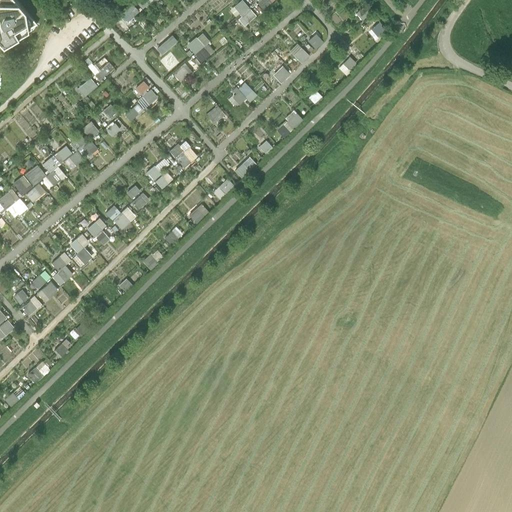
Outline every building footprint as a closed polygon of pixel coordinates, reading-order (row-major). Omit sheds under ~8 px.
[(0,0),(0,43),(2,45),(18,35),(28,30),(37,24),(25,10),(17,1),(15,0),(0,0)] [(246,24),(258,13),(245,0),(241,0),(232,9),(246,24)] [(189,41),(194,51),(211,43),(206,32),(189,41)] [(310,39),(318,48),(326,40),(318,32),(310,39)] [(172,36),(157,49),(161,54),(176,41),(172,36)] [(291,50),(303,62),(312,54),(299,42),(291,50)] [(106,56),(93,68),(102,77),(115,66),(106,56)] [(349,56),(339,67),(346,74),(357,64),(349,56)] [(283,82),(293,72),(281,61),(271,71),(283,82)] [(185,67),(178,74),(183,79),(190,73),(185,67)] [(92,76),(79,87),(87,95),(99,84),(92,76)] [(147,80),(137,85),(141,94),(152,89),(147,80)] [(241,104),(248,97),(251,101),(259,94),(246,80),(236,90),(238,92),(234,96),(241,104)] [(139,99),(145,107),(160,97),(154,88),(139,99)] [(316,90),(308,97),(316,105),(324,97),(316,90)] [(112,103),(98,114),(109,126),(107,127),(114,135),(123,128),(116,118),(121,114),(112,103)] [(216,122),(227,114),(220,104),(209,113),(216,122)] [(132,120),(140,113),(134,106),(126,114),(132,120)] [(286,120),(276,129),(283,137),(303,120),(294,109),(284,117),(286,120)] [(95,121),(85,126),(90,137),(100,131),(95,121)] [(70,157),(78,165),(99,146),(93,139),(88,144),(80,135),(71,142),(78,150),(70,157)] [(266,140),(257,148),(265,156),(273,148),(266,140)] [(179,159),(188,150),(180,142),(171,150),(179,159)] [(50,170),(74,153),(68,144),(44,161),(50,170)] [(179,159),(186,167),(195,159),(189,151),(179,159)] [(250,156),(234,171),(241,178),(257,164),(250,156)] [(40,164),(27,173),(34,184),(48,175),(40,164)] [(155,164),(148,172),(156,180),(164,172),(155,164)] [(60,165),(47,176),(54,185),(68,174),(60,165)] [(15,181),(21,190),(32,183),(26,173),(15,181)] [(156,191),(173,183),(168,173),(151,181),(156,191)] [(227,178),(213,191),(221,199),(234,185),(227,178)] [(35,201),(48,190),(41,182),(28,193),(35,201)] [(137,183),(128,191),(134,197),(142,189),(137,183)] [(14,188),(0,198),(0,212),(21,197),(14,188)] [(134,201),(141,208),(151,198),(145,191),(134,201)] [(9,207),(17,217),(30,205),(21,196),(9,207)] [(122,201),(118,206),(124,210),(127,205),(122,201)] [(138,214),(129,205),(123,211),(115,203),(107,212),(124,228),(138,214)] [(201,203),(188,216),(196,224),(209,211),(201,203)] [(88,228),(96,236),(108,224),(100,216),(88,228)] [(178,226),(164,239),(172,248),(180,241),(178,239),(184,233),(178,226)] [(103,229),(97,237),(105,244),(111,237),(103,229)] [(72,243),(79,251),(91,240),(83,232),(72,243)] [(60,270),(79,252),(72,244),(53,262),(60,270)] [(73,258),(81,267),(95,254),(86,245),(73,258)] [(156,249),(143,261),(150,268),(163,256),(156,249)] [(62,285),(75,272),(67,263),(54,276),(62,285)] [(35,280),(42,286),(48,279),(41,272),(35,280)] [(126,277),(119,284),(127,292),(138,280),(133,275),(129,280),(126,277)] [(46,300),(60,290),(54,281),(40,291),(46,300)] [(25,288),(15,293),(21,303),(30,297),(25,288)] [(23,306),(31,315),(44,302),(36,294),(23,306)] [(107,296),(96,306),(104,314),(109,309),(108,307),(113,303),(107,296)] [(2,308),(0,309),(0,325),(10,317),(2,308)] [(10,319),(0,327),(0,340),(17,327),(10,319)] [(82,320),(69,332),(77,341),(90,329),(82,320)] [(67,338),(53,350),(60,358),(74,345),(67,338)] [(36,365),(27,374),(36,383),(45,375),(36,365)] [(19,385),(4,398),(11,406),(26,393),(19,385)]
